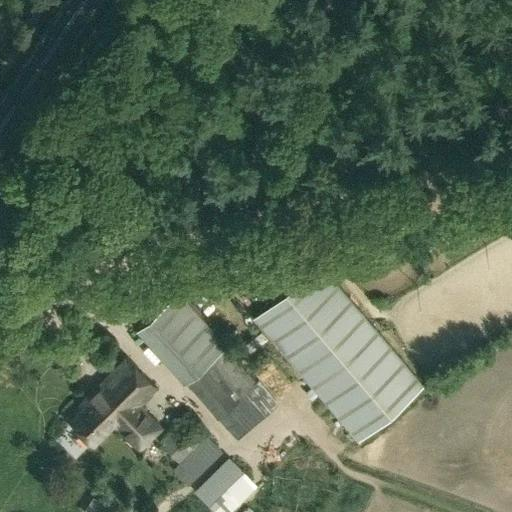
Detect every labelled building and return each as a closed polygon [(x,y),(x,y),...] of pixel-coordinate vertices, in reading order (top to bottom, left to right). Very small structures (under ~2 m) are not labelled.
[(318,260),(253,316),(358,438),(423,383),(318,260)] [(197,290),(214,318),(226,311),(209,283),(197,290)] [(204,322),(181,291),(139,327),(195,394),(199,391),(238,440),(280,405),(207,319),(204,322)] [(93,444),(114,424),(139,450),(162,428),(140,405),(157,388),(127,357),(87,396),(90,400),(69,420),(93,444)] [(179,461),(207,433),(186,412),(158,441),(179,461)] [(198,486),(217,507),(254,472),(235,452),(198,486)] [(88,511),(90,511),(104,511),(108,507),(95,499),(88,511)]
